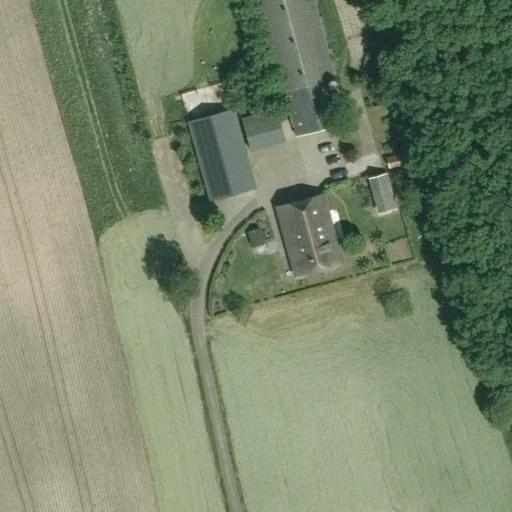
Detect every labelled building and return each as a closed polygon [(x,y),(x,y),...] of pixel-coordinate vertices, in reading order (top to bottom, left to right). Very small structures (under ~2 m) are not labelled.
[(352,162),(343,128),(352,125),(347,109),(338,112),(338,110),(331,112),(323,81),(337,77),(315,0),(255,0),(280,92),(286,91),(294,122),(309,174),(352,162)] [(256,188),(234,108),(189,120),(210,200),(256,188)] [(286,140),(278,109),(242,117),(250,150),(286,140)] [(411,157),(394,160),(396,171),(413,168),(411,157)] [(342,262),(330,218),(324,192),(277,204),(295,274),(342,262)]
